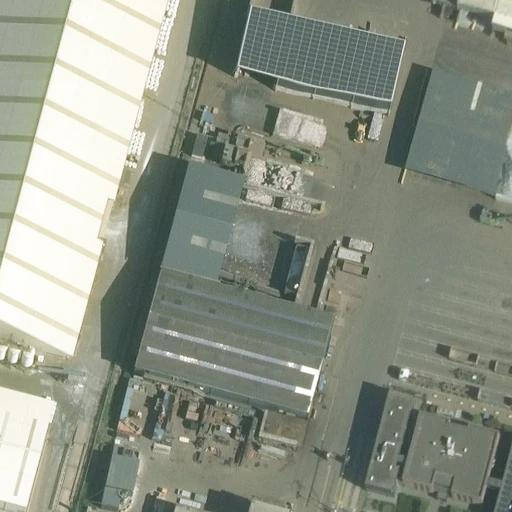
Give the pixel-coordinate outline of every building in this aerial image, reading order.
[(0,0),(0,343),(65,360),(70,341),(160,0),(0,0)] [(326,426),(331,407),(351,329),(158,277),(138,355),(132,374),(326,426)] [(389,397),(365,490),(393,498),(400,473),(396,472),(397,467),(406,470),(408,463),(399,461),(414,404),(389,397)] [(24,511),(47,425),(0,412),(0,508),(13,511),(24,511)] [(468,435),(449,430),(450,426),(420,418),(408,463),(406,470),(402,486),(432,494),(433,490),(438,491),(436,500),(445,502),(448,494),(452,495),(451,499),(482,507),(486,490),(487,484),(499,439),(469,431),(468,435)] [(486,490),(501,494),(496,511),(511,511),(511,451),(503,488),(487,484),(486,490)] [(110,460),(100,509),(113,511),(117,511),(121,495),(131,497),(138,466),(110,460)]
